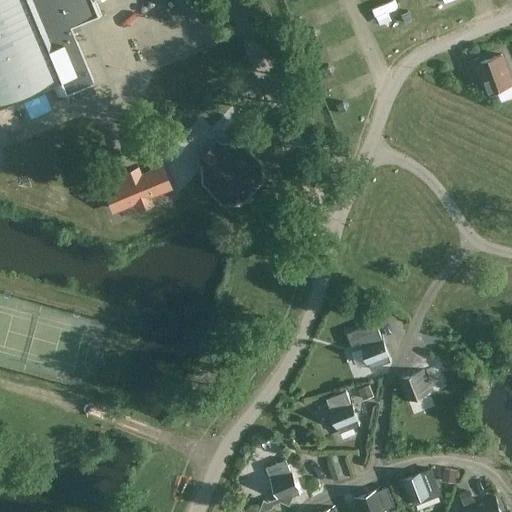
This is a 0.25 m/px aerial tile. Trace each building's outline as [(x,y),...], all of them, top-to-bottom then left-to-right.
[(0,0),(0,103),(51,82),(57,96),(65,93),(69,102),(82,97),(78,88),(94,81),(71,25),(98,14),(91,0),(0,0)] [(409,12),(402,14),(406,23),(413,21),(409,12)] [(314,28),(307,31),(310,40),(318,37),(314,28)] [(479,57),(470,61),(474,72),(480,70),(489,92),(511,82),(511,79),(502,54),(481,62),(479,57)] [(330,66),(322,69),(326,78),(333,75),(330,66)] [(339,112),(345,110),(342,102),(336,104),(339,112)] [(249,195),(257,187),(252,183),(255,179),(255,168),(239,154),(228,154),(219,147),(205,162),(214,170),(215,181),(230,195),(242,195),(245,191),(248,194),(249,195)] [(163,168),(105,192),(112,209),(170,185),(163,168)] [(375,321),(347,332),(352,345),(353,344),(360,341),(362,348),(368,364),(370,369),(392,360),(382,333),(380,334),(375,321)] [(0,327),(0,343),(12,349),(18,336),(0,327)] [(511,349),(511,337),(502,341),(506,352),(511,349)] [(402,382),(410,405),(438,394),(429,372),(402,382)] [(432,378),(435,387),(445,384),(442,375),(432,378)] [(364,400),(373,396),(370,387),(360,391),(364,400)] [(328,406),(339,433),(361,424),(351,397),(328,406)] [(277,436),(237,452),(251,487),(268,480),(260,458),(283,449),(277,436)] [(267,468),(270,475),(269,476),(278,498),(268,502),(264,500),(259,511),(262,511),(273,507),(273,505),(280,502),(281,502),(289,505),(292,497),(302,493),(291,466),(288,459),(267,468)] [(435,492),(426,469),(399,480),(408,503),(435,492)] [(455,483),(445,482),(444,492),(454,493),(455,483)] [(384,511),(389,510),(380,488),(353,498),(358,511),(384,511)] [(464,503),(473,500),(470,492),(461,495),(464,503)] [(465,506),(467,511),(502,511),(495,494),(465,506)]
